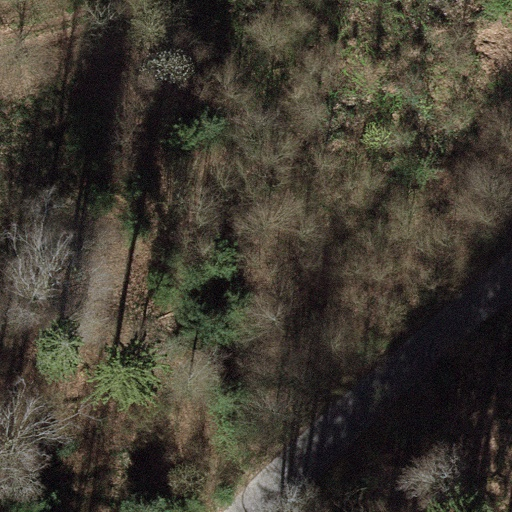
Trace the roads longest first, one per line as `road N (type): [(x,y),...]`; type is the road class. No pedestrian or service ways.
road 1 (unclassified): [(511,271),(301,458),(252,511)]
road 2 (track): [(123,0),(0,39)]
